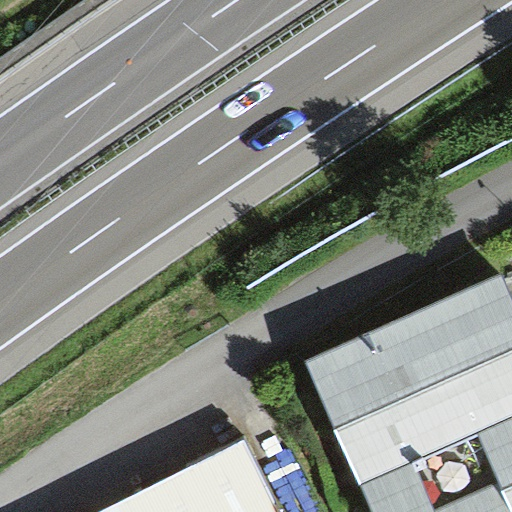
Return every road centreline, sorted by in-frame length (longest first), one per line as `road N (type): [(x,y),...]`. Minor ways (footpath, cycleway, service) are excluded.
road 1 (motorway): [(0,302),(444,0)]
road 2 (motorway): [(237,0),(0,163)]
